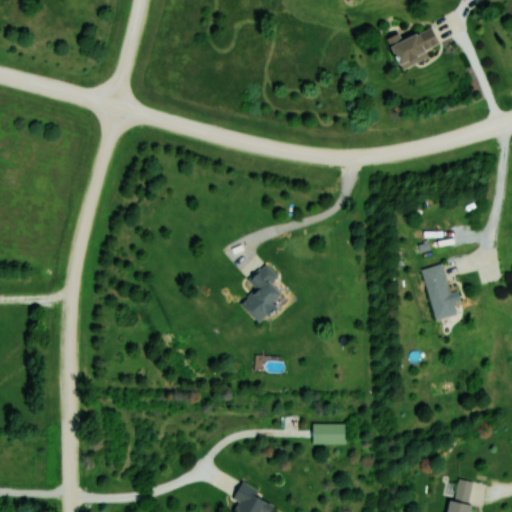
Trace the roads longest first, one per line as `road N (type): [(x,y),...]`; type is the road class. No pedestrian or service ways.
road 1 (residential): [(0,70),(297,154),(418,152),(511,124)]
road 2 (residential): [(118,105),(76,278),(69,511)]
